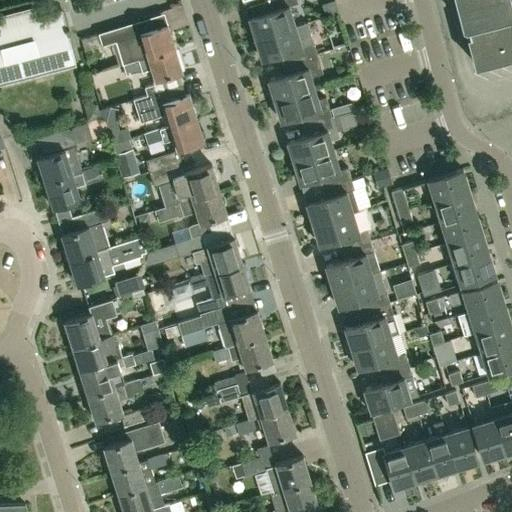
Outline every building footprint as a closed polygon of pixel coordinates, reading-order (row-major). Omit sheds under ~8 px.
[(250,26),(253,38),(294,25),(288,5),(297,2),(296,0),(265,0),(263,1),(267,11),(248,17),(251,26),(250,26)] [(511,0),(457,0),(464,25),(467,24),(469,32),(468,33),(466,33),(467,35),(473,60),(474,63),(476,62),(488,59),(511,52),(511,0)] [(0,80),(73,62),(60,10),(35,17),(32,8),(0,15),(0,80)] [(101,44),(115,40),(125,37),(132,59),(147,55),(174,46),(167,23),(142,31),(138,19),(98,32),(101,44)] [(312,41),(301,45),(294,25),(253,38),(257,50),(258,49),(261,58),(298,47),(301,57),(316,52),(312,41)] [(126,73),(150,65),(154,79),(182,70),(174,46),(147,55),(132,59),(123,62),(126,73)] [(269,88),(272,100),(314,87),(310,76),(322,72),(316,52),(301,57),(283,63),(286,73),(267,79),(270,88),(269,88)] [(147,94),(133,98),(140,121),(165,113),(169,125),(196,117),(189,94),(163,102),(162,100),(158,101),(153,83),(144,86),(147,94)] [(317,98),(314,87),(272,100),(276,111),(277,111),(280,120),(299,114),(302,124),(331,115),(325,96),(317,98)] [(87,118),(99,115),(96,103),(84,106),(87,118)] [(302,124),(305,135),(286,141),(289,150),(288,150),(292,162),(333,149),(329,137),(337,135),(331,115),(302,124)] [(176,148),(204,140),(196,117),(169,125),(145,133),(148,141),(162,137),(163,140),(173,137),(176,148)] [(106,122),(112,143),(131,137),(128,126),(120,129),(117,119),(106,122)] [(86,122),(37,137),(42,152),(90,137),(86,122)] [(357,128),(361,141),(377,136),(374,124),(357,128)] [(73,146),(65,149),(64,148),(37,157),(44,182),(97,165),(81,170),(73,146)] [(295,173),(296,173),(299,182),(335,171),(338,181),(350,177),(347,166),(339,169),(333,149),(292,162),(295,173)] [(148,170),(178,161),(175,152),(171,151),(145,159),(148,170)] [(136,160),(120,165),(123,177),(139,172),(136,160)] [(180,201),(218,189),(211,163),(184,171),(180,170),(178,161),(148,170),(154,186),(173,180),(180,201)] [(76,185),(85,182),(86,182),(86,183),(101,178),(97,165),(44,182),(52,207),(80,198),(76,185)] [(388,166),(373,171),(379,187),(393,183),(391,176),(388,166)] [(465,175),(464,176),(462,169),(427,179),(433,200),(470,190),(465,175)] [(354,188),(350,177),(338,181),(341,192),(305,203),(308,212),(307,212),(311,224),(352,211),(346,191),(354,188)] [(362,209),(375,206),(371,185),(358,188),(362,209)] [(408,208),(402,187),(390,190),(396,212),(408,208)] [(207,219),(226,213),(218,189),(180,201),(153,209),(156,219),(169,215),(184,210),(185,213),(195,210),(198,219),(190,222),(186,225),(190,237),(199,234),(211,230),(207,219)] [(433,200),(440,221),(475,210),(473,204),(474,204),(470,190),(433,200)] [(107,219),(103,206),(91,209),(81,213),(85,227),(61,234),(69,259),(109,247),(101,221),(107,219)] [(396,212),(400,223),(411,219),(408,208),(396,212)] [(475,210),(440,221),(446,242),(482,231),(478,216),(477,217),(475,210)] [(358,231),(352,211),(311,224),(314,235),(315,235),(318,244),(338,238),(341,248),(369,239),(366,228),(358,231)] [(488,251),(486,245),(487,245),(482,231),(446,242),(453,262),(489,251),(488,251)] [(195,262),(210,258),(214,269),(241,261),(233,236),(203,246),(199,234),(190,237),(174,242),(177,255),(178,256),(192,252),(195,262)] [(109,247),(69,259),(77,284),(114,272),(112,265),(142,256),(141,254),(146,252),(142,236),(109,247)] [(326,274),(330,285),(371,273),(365,253),(373,250),(369,239),(341,248),(345,259),(324,265),(327,274),(326,274)] [(412,240),(406,242),(400,244),(404,255),(415,251),(412,240)] [(404,255),(407,266),(419,262),(415,251),(404,255)] [(453,262),(459,284),(494,273),(492,266),(493,266),(489,251),(453,262)] [(241,261),(214,269),(214,270),(191,277),(194,287),(209,283),(213,296),(195,302),(199,313),(219,306),(219,308),(220,307),(217,296),(249,286),(241,261)] [(433,272),(438,284),(457,277),(453,265),(433,272)] [(427,271),(416,274),(422,295),(434,292),(427,271)] [(144,286),(140,273),(115,281),(119,294),(144,286)] [(333,297),(334,297),(337,306),(373,295),(376,305),(388,301),(385,290),(377,293),(371,273),(330,285),(333,297)] [(166,294),(181,289),(177,276),(161,281),(166,294)] [(498,286),(496,279),(461,289),(449,293),(453,305),(465,301),(467,311),(504,300),(499,285),(498,286)] [(402,315),(416,313),(414,297),(400,299),(402,315)] [(428,312),(439,308),(436,297),(424,301),(428,312)] [(63,320),(71,345),(111,334),(105,317),(116,313),(111,298),(87,305),(90,312),(63,320)] [(506,306),(505,306),(503,301),(504,300),(467,311),(474,331),(510,320),(506,306)] [(392,312),(388,301),(376,305),(380,316),(343,327),(346,336),(345,336),(349,347),(390,335),(384,315),(392,312)] [(224,346),(264,333),(256,309),(224,319),(220,307),(219,308),(219,306),(199,313),(199,314),(177,321),(180,333),(217,322),(224,346)] [(155,319),(140,324),(142,332),(158,327),(155,319)] [(511,326),(510,320),(474,331),(480,352),(511,342),(511,326)] [(439,329),(434,331),(428,333),(431,344),(443,341),(439,329)] [(111,334),(71,345),(79,370),(132,353),(121,356),(114,333),(111,334)] [(264,333),(224,346),(212,350),(215,359),(229,354),(231,359),(241,356),(245,367),(272,359),(264,333)] [(396,355),(390,335),(349,347),(352,359),(353,359),(356,368),(392,357),(395,367),(408,363),(404,352),(396,355)] [(443,341),(431,344),(435,356),(438,366),(444,364),(456,360),(449,340),(443,342),(443,341)] [(511,365),(511,342),(480,352),(487,373),(511,365)] [(79,370),(87,395),(114,386),(146,376),(123,382),(119,366),(123,364),(124,367),(135,364),(132,353),(79,370)] [(163,358),(149,362),(153,374),(167,370),(163,358)] [(411,374),(408,363),(395,367),(399,378),(363,389),(365,398),(364,398),(368,410),(409,397),(403,377),(411,374)] [(458,369),(447,373),(450,385),(462,381),(458,369)] [(245,371),(234,375),(214,382),(216,389),(248,379),(245,371)] [(511,371),(502,375),(506,386),(511,384),(511,371)] [(146,376),(114,386),(87,395),(94,419),(108,415),(110,421),(121,418),(123,425),(144,419),(140,409),(122,414),(121,411),(122,411),(118,399),(131,395),(131,392),(154,384),(151,374),(146,376)] [(493,378),(481,381),(485,393),(497,389),(493,378)] [(279,382),(270,385),(252,391),(251,391),(248,379),(216,389),(204,393),(208,405),(240,395),(248,418),(235,422),(235,423),(252,418),(252,417),(259,415),(260,416),(287,407),(279,382)] [(485,393),(481,381),(471,385),(474,396),(485,393)] [(458,401),(455,390),(443,393),(447,405),(458,401)] [(416,414),(428,411),(424,399),(412,403),(416,414)] [(412,403),(401,406),(405,418),(416,414),(412,403)] [(287,407),(260,416),(267,440),(294,431),(287,407)] [(371,415),(374,427),(395,421),(391,409),(371,415)] [(511,449),(511,411),(493,417),(504,452),(511,449)] [(493,417),(472,424),(483,459),(504,452),(493,417)] [(252,418),(235,423),(238,433),(255,428),(252,418)] [(125,430),(127,439),(103,446),(110,470),(138,461),(134,449),(164,440),(158,420),(125,430)] [(441,420),(432,423),(435,435),(424,439),(435,475),(449,470),(449,469),(455,468),(456,468),(445,432),(444,432),(441,420)] [(470,463),(477,461),(466,426),(445,432),(456,468),(470,464),(470,463)] [(435,475),(424,439),(403,445),(415,481),(414,480),(420,478),(421,479),(435,475)] [(257,447),(259,456),(270,452),(267,444),(257,447)] [(415,481),(403,445),(384,451),(382,446),(364,452),(374,484),(390,479),(393,487),(400,485),(415,481)] [(270,452),(259,456),(232,464),(237,478),(245,475),(265,469),(266,472),(270,475),(274,490),(269,492),(270,492),(309,480),(301,455),(275,463),(273,463),(270,452)] [(110,470),(117,493),(155,481),(150,468),(165,463),(162,453),(138,461),(110,470)] [(117,493),(123,511),(135,511),(152,507),(149,496),(173,488),(173,487),(181,485),(178,476),(171,479),(169,477),(155,481),(117,493)] [(309,480),(270,492),(274,511),(270,511),(293,511),(317,505),(309,480)] [(186,498),(172,503),(175,511),(190,511),(191,511),(186,498)] [(170,511),(168,502),(152,508),(152,507),(135,511),(170,511)] [(26,511),(24,503),(0,503),(0,511),(26,511)]
